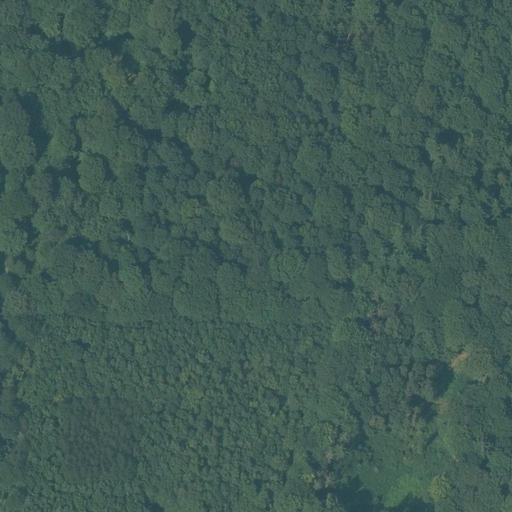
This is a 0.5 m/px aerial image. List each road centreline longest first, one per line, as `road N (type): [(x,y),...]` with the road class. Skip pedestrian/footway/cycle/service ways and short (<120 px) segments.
road 1 (track): [(312,511),(343,399),(447,153),(478,0)]
road 2 (track): [(343,399),(341,341),(319,290),(21,282),(0,272)]
